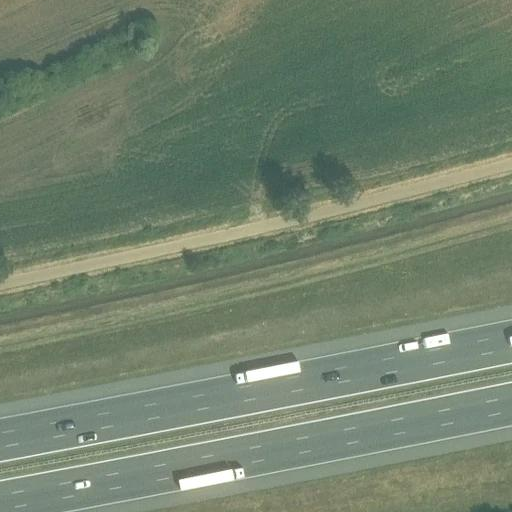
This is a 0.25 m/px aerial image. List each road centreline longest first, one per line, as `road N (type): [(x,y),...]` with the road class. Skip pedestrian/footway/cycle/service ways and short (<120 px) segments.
road 1 (unclassified): [(0,284),(511,159)]
road 2 (motorway): [(0,502),(511,403)]
road 3 (motorway): [(511,341),(0,440)]
